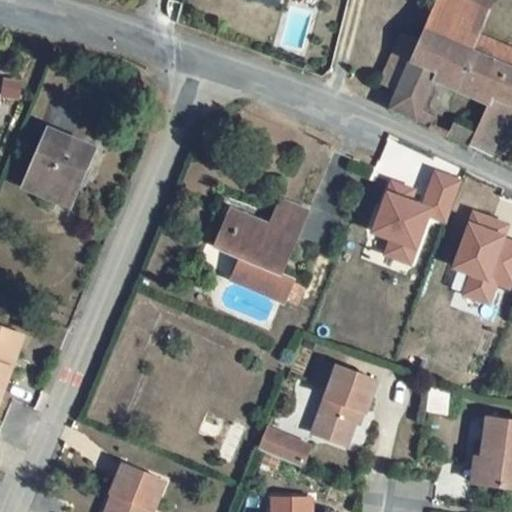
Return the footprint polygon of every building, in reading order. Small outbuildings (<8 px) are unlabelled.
[(511,149),(511,68),(472,51),(488,15),(452,0),(437,0),(388,110),(433,128),(449,89),(487,105),(470,145),(508,160),(511,149)] [(88,172),(100,147),(48,125),(19,189),(64,207),(82,169),(88,172)] [(415,190),(393,182),(383,209),(379,208),(371,231),(391,238),(385,254),(410,263),(428,215),(448,222),(463,182),(437,172),(424,206),(411,201),(415,190)] [(308,211),(280,200),(270,225),(230,209),(214,246),(240,258),(231,278),(285,301),(297,306),(302,295),(290,289),(295,280),(282,274),(308,211)] [(511,243),(503,240),(507,230),(492,225),(494,220),(475,214),(454,270),(473,277),(465,298),(489,306),(496,286),(511,291),(511,243)] [(492,225),(507,230),(508,226),(494,220),(492,225)] [(18,334),(0,327),(0,397),(2,398),(13,368),(7,366),(18,334)] [(25,336),(18,334),(7,366),(13,368),(25,336)] [(365,413),(377,380),(337,366),(336,371),(322,365),(312,393),(325,399),(313,434),(347,446),(360,411),(365,413)] [(447,412),(447,394),(427,394),(426,411),(447,412)] [(511,488),(511,420),(489,417),(483,459),(487,459),(484,484),(511,488)] [(245,427),(232,422),(217,457),(230,463),(245,427)] [(310,446),(267,428),(258,449),(301,467),(310,446)] [(483,459),(476,458),(473,483),(484,484),(487,459),(483,459)] [(157,511),(172,478),(131,461),(118,490),(125,493),(117,511),(157,511)] [(117,511),(125,493),(118,490),(108,511),(117,511)] [(311,511),(311,499),(274,498),(273,511),(311,511)]
